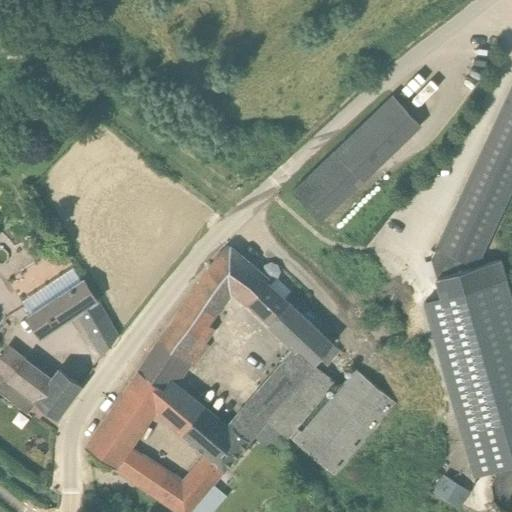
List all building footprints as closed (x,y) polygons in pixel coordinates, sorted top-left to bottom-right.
[(500,260),(482,264),(511,198),(511,87),(431,260),(442,297),(506,280),(500,260)] [(322,226),(424,128),(391,94),(290,192),(322,226)] [(249,305),(268,283),(270,280),(230,247),(209,273),(234,291),(249,305)] [(32,309),(82,278),(76,268),(26,299),(32,309)] [(83,279),(26,317),(40,339),(79,315),(103,355),(117,337),(83,279)] [(511,301),(506,280),(442,297),(424,302),(475,477),(511,465),(511,301)] [(268,283),(249,305),(273,328),(293,306),(268,283)] [(200,285),(140,370),(164,388),(169,380),(183,358),(194,367),(209,346),(204,342),(213,330),(207,325),(222,303),(200,285)] [(295,441),(302,432),(299,429),(337,382),(323,371),(341,350),(293,306),(273,328),(298,350),(230,429),(249,446),(256,438),(268,424),(285,437),(290,441),(292,438),(295,441)] [(81,386),(58,369),(51,378),(8,346),(0,357),(0,393),(28,415),(37,402),(60,417),(81,386)] [(356,369),(302,432),(295,441),(334,474),(395,402),(356,369)] [(207,455),(182,484),(129,448),(116,466),(180,511),(193,511),(249,446),(230,429),(169,380),(164,388),(140,370),(139,370),(129,385),(207,455)] [(115,468),(116,466),(129,448),(146,423),(122,398),(120,397),(85,447),(115,468)] [(268,424),(256,438),(273,452),(285,437),(268,424)] [(434,491),(462,508),(472,492),(444,475),(434,491)]
